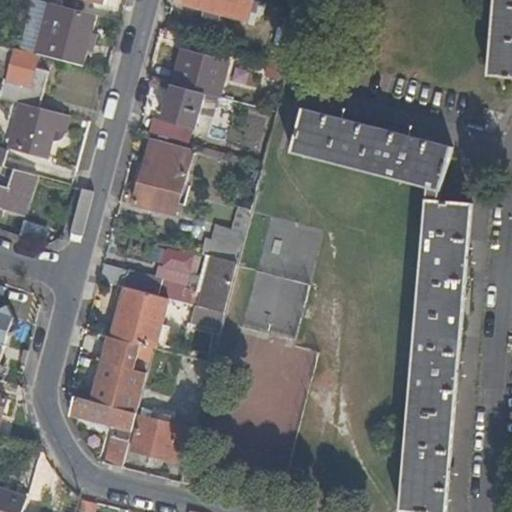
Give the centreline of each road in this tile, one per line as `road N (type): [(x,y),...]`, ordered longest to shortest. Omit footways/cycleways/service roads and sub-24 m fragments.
road 1 (residential): [(72,278),(44,400),(61,445),(96,483),(210,511)]
road 2 (residential): [(480,511),(511,178)]
road 3 (residential): [(147,0),(72,278)]
road 4 (residential): [(511,148),(313,97)]
